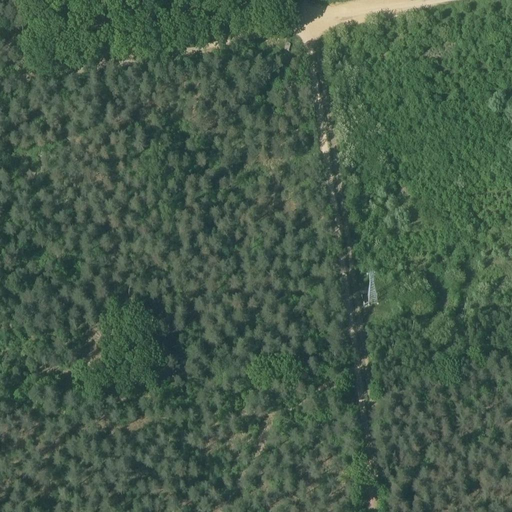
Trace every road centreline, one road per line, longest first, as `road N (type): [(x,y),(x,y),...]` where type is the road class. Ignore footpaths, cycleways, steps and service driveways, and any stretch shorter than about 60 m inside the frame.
road 1 (track): [(307,44),(358,395)]
road 2 (track): [(0,101),(299,49)]
road 3 (track): [(511,9),(307,44)]
